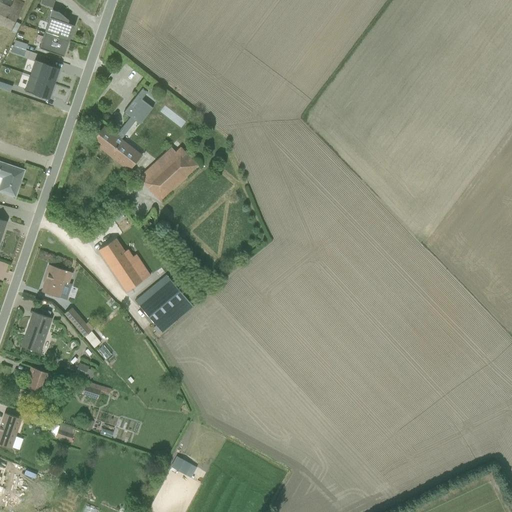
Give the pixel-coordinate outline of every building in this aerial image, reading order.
[(0,0),(0,27),(8,31),(23,0),(14,0),(15,1),(13,0),(0,0)] [(44,32),(68,40),(73,25),(67,24),(68,20),(58,12),(52,9),(44,32)] [(68,40),(44,32),(39,48),(63,56),(68,40)] [(57,67),(34,59),(29,75),(54,84),(58,71),(56,71),(57,67)] [(54,84),(29,75),(24,90),(46,98),(48,95),(49,96),(54,84)] [(145,91),(141,88),(122,111),(128,116),(115,132),(104,123),(89,142),(128,173),(141,157),(118,139),(134,119),(138,122),(150,107),(139,99),(145,91)] [(138,177),(160,201),(198,167),(180,147),(175,152),(171,147),(138,177)] [(23,169),(0,160),(0,175),(2,177),(0,181),(0,190),(13,195),(23,169)] [(131,236),(126,229),(97,250),(126,291),(148,275),(124,241),(131,236)] [(71,271),(48,264),(40,290),(58,295),(61,287),(66,288),(71,271)] [(136,302),(160,331),(191,306),(166,277),(136,302)] [(70,307),(62,315),(93,350),(101,343),(91,331),(93,329),(87,323),(85,324),(70,307)] [(40,354),(51,320),(32,314),(21,348),(40,354)] [(48,373),(30,367),(24,385),(42,391),(48,373)] [(77,391),(91,395),(93,390),(79,385),(77,391)] [(0,443),(11,448),(21,419),(3,413),(0,422),(0,443)] [(52,425),(51,435),(58,436),(58,441),(72,441),(72,435),(67,435),(68,426),(52,425)] [(0,461),(0,471),(6,474),(9,465),(0,461)]
